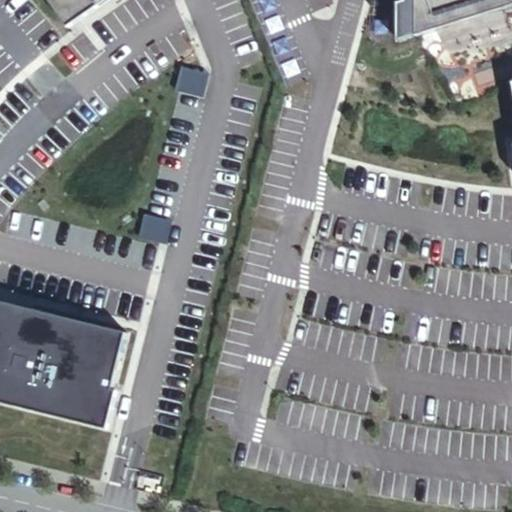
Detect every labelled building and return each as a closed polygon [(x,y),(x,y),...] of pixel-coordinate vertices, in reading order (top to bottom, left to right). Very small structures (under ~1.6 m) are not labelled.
[(71,0),(49,0),(71,30),(101,8),(98,4),(82,15),(71,0)] [(103,0),(71,0),(82,15),(98,4),(103,0)] [(418,40),(418,39),(417,0),(409,0),(409,3),(400,9),(400,47),(418,40)] [(511,0),(417,0),(418,39),(511,8),(511,0)] [(0,326),(28,334),(33,312),(0,303),(0,326)] [(0,403),(105,430),(115,392),(129,335),(33,312),(28,334),(0,326),(0,403)] [(115,392),(105,430),(109,431),(119,393),(115,392)]
